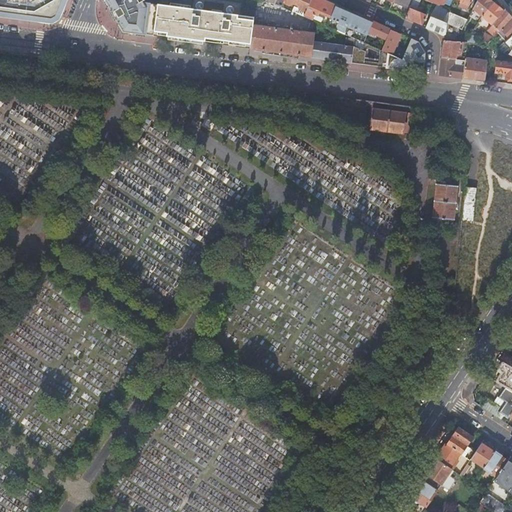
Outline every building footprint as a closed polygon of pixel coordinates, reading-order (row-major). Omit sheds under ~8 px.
[(0,0),(0,15),(51,22),(55,20),(59,19),(66,0),(0,0)] [(123,32),(153,36),(154,32),(157,5),(145,3),(143,0),(104,0),(114,17),(123,32)] [(283,0),(283,2),(289,5),(293,3),(295,4),(298,5),(299,10),(306,12),(311,0),(283,0)] [(311,0),(306,12),(304,17),(312,20),(314,14),(317,15),(318,12),(331,18),(336,6),(321,0),(311,0)] [(460,0),(459,5),(467,9),(471,0),(460,0)] [(477,0),(473,8),(483,17),(493,3),(489,0),(477,0)] [(493,3),(483,17),(492,24),(493,24),(503,11),(498,7),(493,3)] [(157,5),(154,32),(158,32),(166,33),(166,37),(173,38),(204,42),(205,39),(224,41),(229,42),(246,44),(250,45),(253,24),(254,17),(221,13),(212,12),(190,9),(170,6),(157,5)] [(443,8),(438,5),(430,17),(443,22),(448,11),(448,10),(443,8)] [(331,18),(330,20),(337,23),(348,28),(354,14),(350,12),(336,6),(331,18)] [(410,8),(406,17),(422,24),(426,15),(410,8)] [(511,17),(511,16),(505,9),(503,11),(493,24),(496,27),(492,33),(495,36),(498,33),(500,31),(502,29),(511,18),(511,17)] [(467,19),(448,11),(443,22),(447,23),(460,29),(462,30),(464,24),(467,19)] [(317,15),(314,21),(316,22),(327,27),(330,20),(331,18),(318,12),(317,15)] [(354,14),(348,28),(367,36),(368,34),(373,22),(369,21),(354,14)] [(443,22),(430,17),(426,26),(440,32),(445,35),(447,23),(443,22)] [(500,31),(498,33),(505,41),(508,38),(509,38),(511,34),(511,18),(502,29),(500,31)] [(330,20),(327,27),(334,30),(337,23),(330,20)] [(377,36),(387,40),(391,30),(387,28),(373,22),(368,34),(376,38),(377,36)] [(460,29),(447,23),(445,35),(445,37),(444,41),(458,42),(460,29)] [(250,45),(250,49),(307,57),(312,57),(313,43),(315,33),(253,24),(250,45)] [(493,24),(492,24),(488,29),(492,33),(496,27),(493,24)] [(348,28),(345,35),(354,39),(363,42),(364,43),(367,36),(348,28)] [(387,40),(382,51),(392,55),(395,49),(401,35),(391,30),(387,40)] [(485,33),(480,39),(488,44),(494,38),(485,33)] [(364,61),(366,44),(364,43),(363,42),(354,39),(353,45),(353,48),(351,63),(363,65),(374,66),(378,67),(408,71),(410,63),(403,60),(392,55),(382,51),(380,50),(378,63),(364,61)] [(412,39),(403,60),(410,63),(411,63),(412,60),(414,61),(424,62),(425,54),(421,47),(419,44),(419,43),(412,39)] [(458,42),(444,41),(443,49),(442,57),(455,59),(456,54),(459,54),(461,52),(462,42),(458,42)] [(313,43),(312,57),(312,58),(318,58),(340,61),(351,63),(353,48),(313,43)] [(455,59),(442,57),(440,75),(459,77),(463,78),(463,76),(464,67),(454,66),(455,59)] [(488,62),(465,59),(465,60),(464,67),(463,76),(472,78),(476,78),(476,79),(485,81),(488,62)] [(511,79),(511,63),(497,61),(496,73),(504,74),(506,74),(506,78),(511,79)] [(370,129),(404,134),(407,112),(373,107),(370,129)] [(280,167),(319,184),(319,178),(315,176),(315,166),(304,165),(292,164),(294,146),(276,144),(291,151),(275,150),(276,150),(275,158),(265,157),(281,164),(280,167)] [(454,220),(458,186),(437,183),(433,218),(454,220)] [(466,187),(463,218),(468,219),(473,219),(476,188),(466,187)] [(503,373),(497,382),(504,386),(506,387),(511,390),(511,367),(504,362),(499,371),(503,373)] [(505,415),(510,418),(510,416),(511,413),(511,390),(506,387),(500,396),(508,401),(501,412),(505,415)] [(508,401),(500,396),(499,396),(495,402),(490,398),(483,407),(487,409),(502,420),(505,415),(501,412),(508,401)] [(453,436),(468,446),(474,437),(459,427),(454,435),(453,436)] [(460,454),(462,455),(466,450),(468,446),(453,436),(452,437),(447,445),(460,454)] [(484,467),(495,451),(485,444),(483,443),(476,452),(472,459),(484,467)] [(436,459),(453,470),(459,460),(457,459),(460,454),(447,445),(446,444),(438,456),(436,459)] [(498,477),(509,461),(507,459),(495,451),(484,467),(498,477)] [(455,476),(457,473),(453,470),(436,459),(423,478),(422,479),(438,490),(442,485),(447,489),(450,489),(455,481),(455,480),(450,477),(452,474),(455,476)] [(503,511),(511,500),(511,462),(509,461),(498,477),(495,481),(500,484),(499,485),(504,488),(505,487),(511,492),(511,494),(505,505),(487,493),(481,501),(480,503),(492,511),(503,511)] [(423,511),(438,491),(438,490),(422,479),(420,482),(418,485),(419,486),(412,498),(420,504),(414,511),(423,511)]
